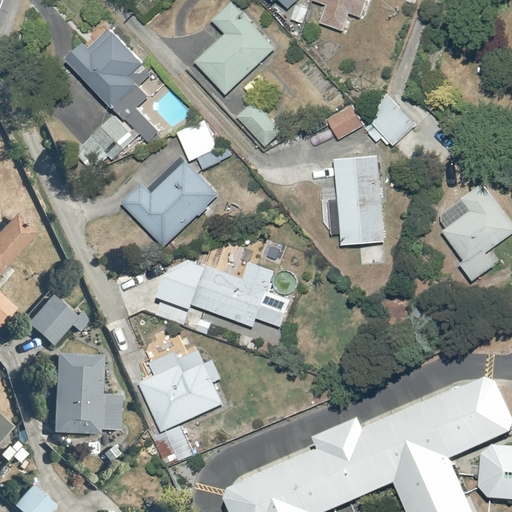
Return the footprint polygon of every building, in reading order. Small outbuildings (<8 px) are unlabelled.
[(370,0),(317,0),(317,2),(329,6),(323,24),(346,32),(352,14),(364,18),(370,0)] [(280,50),(235,3),(215,21),(228,35),(198,63),(230,96),(280,50)] [(293,4),(280,19),(293,30),(306,15),(293,4)] [(88,45),(71,62),(118,111),(141,88),(134,79),(148,67),(117,35),(97,55),(88,45)] [(357,99),(327,115),(341,140),(367,126),(380,142),(388,135),(395,143),(418,124),(390,89),(376,66),(347,82),(357,99)] [(283,129),(255,100),(239,115),(267,144),(283,129)] [(178,131),(193,158),(197,156),(204,169),(231,155),(213,123),(197,131),(193,123),(178,131)] [(338,161),(345,246),(389,243),(381,157),(338,161)] [(146,184),(126,204),(168,248),(222,195),(190,162),(155,195),(146,184)] [(498,267),(489,254),(511,237),(511,220),(486,186),(465,201),(474,213),(446,233),(479,281),(498,267)] [(0,276),(38,235),(16,217),(0,233),(0,276)] [(198,307),(256,328),(260,319),(283,328),(294,301),(270,293),(277,273),(252,263),(246,279),(192,260),(171,270),(163,299),(196,311),(198,307)] [(28,323),(30,325),(56,343),(69,324),(75,328),(85,314),(78,309),(89,294),(63,275),(28,323)] [(0,288),(0,326),(19,306),(0,288)] [(178,350),(152,362),(158,375),(140,382),(165,431),(227,404),(202,349),(182,358),(178,350)] [(56,354),(52,433),(102,436),(105,357),(56,354)] [(511,511),(511,456),(488,455),(486,500),(511,501),(511,511),(476,511),(453,461),(511,434),(511,429),(491,384),(233,500),(238,511),(511,511)] [(0,443),(14,427),(0,414),(0,443)] [(27,482),(4,508),(8,511),(51,511),(55,507),(27,482)]
